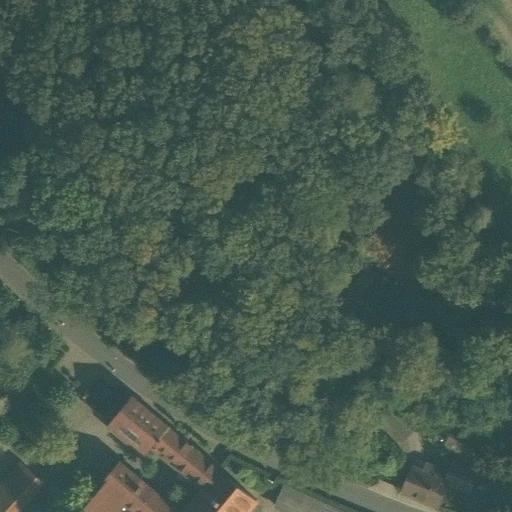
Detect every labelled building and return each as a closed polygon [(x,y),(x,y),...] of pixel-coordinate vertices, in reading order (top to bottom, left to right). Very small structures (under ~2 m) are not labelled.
[(147,452),(154,444),(168,427),(169,426),(132,396),(110,422),(133,441),(134,441),(147,452)] [(372,429),(393,450),(413,430),(392,409),(372,429)] [(447,443),(467,453),(475,437),(469,434),(472,427),(462,422),(459,429),(454,427),(447,443)] [(178,435),(168,427),(154,444),(169,456),(179,444),(173,440),(178,435)] [(195,449),(178,435),(173,440),(179,444),(169,456),(180,466),(195,449)] [(101,482),(104,484),(126,503),(136,511),(246,511),(253,504),(256,500),(223,472),(195,449),(180,466),(178,468),(203,488),(183,511),(178,511),(119,461),(101,482)] [(448,484),(468,493),(477,472),(463,466),(465,460),(460,458),(458,464),(453,461),(449,471),(444,482),(448,484)] [(0,511),(16,511),(42,484),(21,465),(0,487),(0,511)] [(438,466),(433,477),(444,482),(449,471),(438,466)] [(448,484),(444,482),(433,477),(411,467),(401,489),(437,506),(446,486),(448,484)] [(83,511),(117,511),(126,503),(104,484),(82,510),(83,511)] [(288,511),(344,511),(284,485),(274,506),(288,511)]
